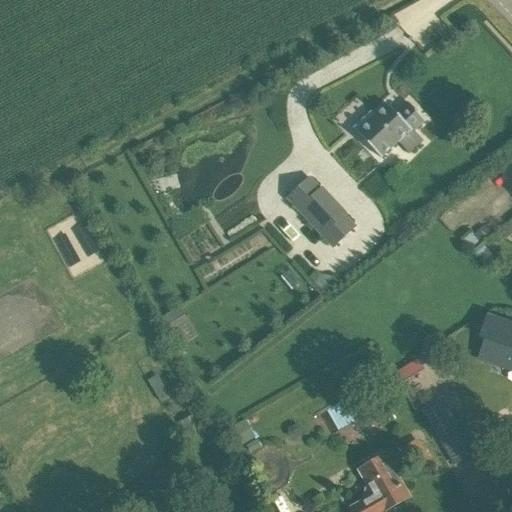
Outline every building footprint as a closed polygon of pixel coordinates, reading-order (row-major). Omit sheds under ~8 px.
[(357,133),(381,158),(398,141),(410,154),(423,142),(413,131),(423,122),(424,122),(425,121),(408,103),(407,104),(407,105),(397,114),(387,104),(374,117),(357,133)] [(452,223),(495,182),(444,131),(402,172),(452,223)] [(355,227),(309,178),(287,199),(333,248),(355,227)] [(511,326),(487,318),(480,337),(486,339),(479,358),(493,362),(494,358),(511,363),(511,326)] [(434,367),(413,380),(427,400),(447,387),(434,367)] [(436,401),(422,410),(441,443),(456,435),(436,401)] [(255,437),(245,421),(229,431),(238,447),(255,437)] [(302,436),(303,430),(300,426),(295,424),(290,427),(288,433),(291,438),(297,439),(302,436)] [(418,439),(403,447),(414,464),(428,457),(418,439)] [(261,447),(257,441),(247,447),(251,453),(261,447)] [(363,502),(350,511),(351,511),(383,511),(407,497),(383,460),(358,475),(366,487),(363,501),(363,502)]
